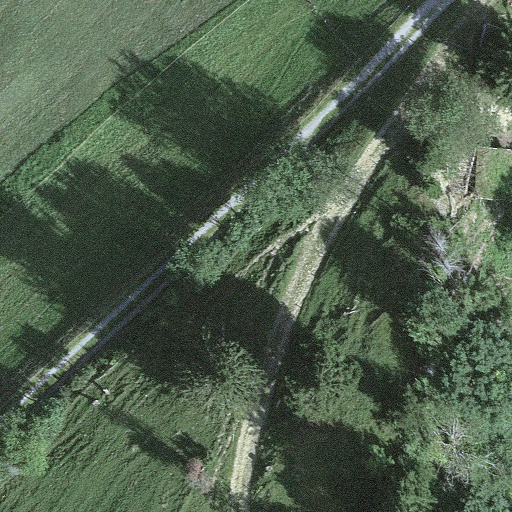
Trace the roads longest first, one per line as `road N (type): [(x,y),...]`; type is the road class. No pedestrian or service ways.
road 1 (track): [(0,435),(440,0)]
road 2 (track): [(488,0),(448,43),(300,281),(272,351),(238,511)]
